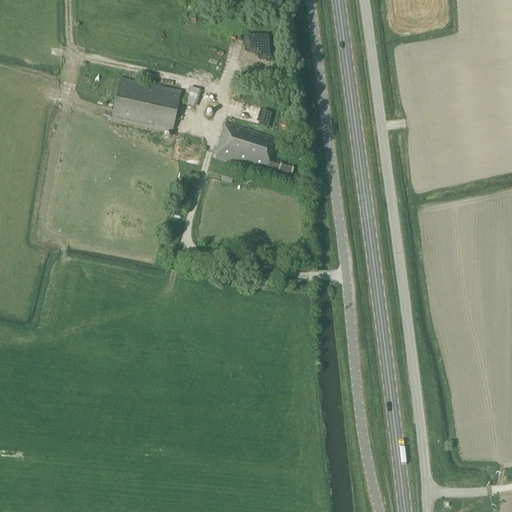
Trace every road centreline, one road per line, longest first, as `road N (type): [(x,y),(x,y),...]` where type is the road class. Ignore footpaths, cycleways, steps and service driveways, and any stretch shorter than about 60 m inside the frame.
road 1 (unclassified): [(379,511),(361,432),(309,0)]
road 2 (primary): [(404,511),(338,0)]
road 3 (unclassified): [(364,0),(427,511)]
